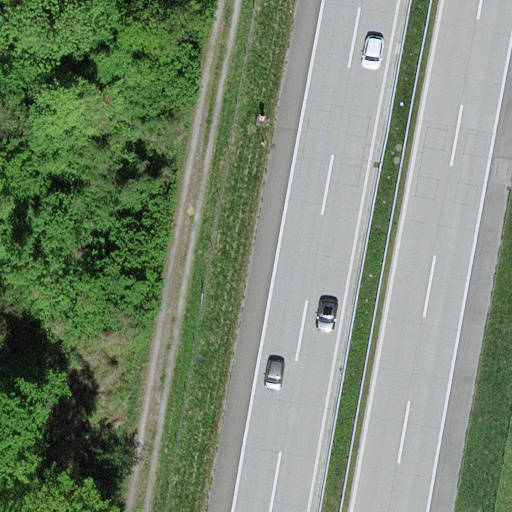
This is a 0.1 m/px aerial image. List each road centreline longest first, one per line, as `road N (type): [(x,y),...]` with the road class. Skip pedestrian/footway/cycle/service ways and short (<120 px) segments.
road 1 (motorway): [(393,511),(477,0)]
road 2 (motorway): [(351,0),(269,511)]
road 3 (track): [(223,0),(143,511)]
